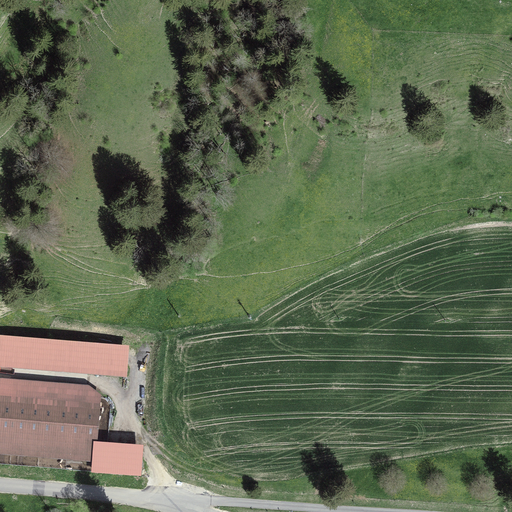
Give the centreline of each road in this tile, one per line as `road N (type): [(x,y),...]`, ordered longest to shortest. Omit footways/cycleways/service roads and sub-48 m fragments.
road 1 (track): [(0,372),(98,381),(118,395),(165,484),(161,499)]
road 2 (unclassified): [(395,511),(177,500)]
road 3 (unclassified): [(0,484),(177,500)]
